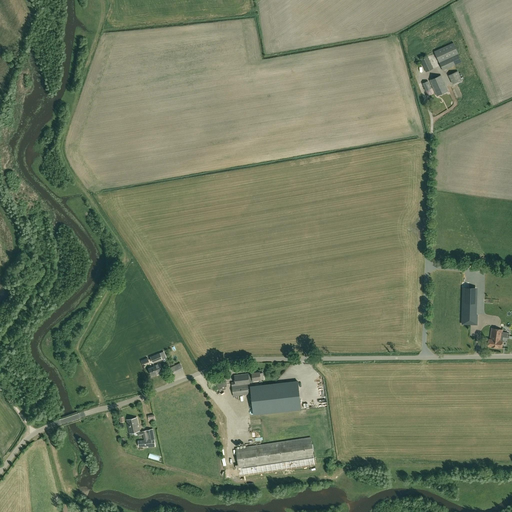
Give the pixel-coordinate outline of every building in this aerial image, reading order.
[(459,54),(454,43),(434,51),(443,70),(461,62),(458,54),(459,54)] [(426,72),(433,69),(427,57),(421,60),(426,72)] [(453,84),(462,80),(458,71),(449,75),(453,84)] [(437,96),(448,91),(441,75),(430,80),(437,96)] [(426,91),(431,89),(428,81),(422,83),(426,91)] [(511,275),(458,270),(457,279),(511,284),(511,275)] [(511,284),(456,280),(455,291),(466,292),(466,294),(469,294),(473,293),(470,292),(467,292),(467,290),(467,289),(466,287),(467,285),(472,284),(473,287),(478,287),(478,289),(482,288),(483,293),(490,293),(491,293),(491,289),(504,290),(503,292),(491,291),(491,300),(510,301),(510,299),(511,299),(511,284)] [(476,315),(462,314),(462,324),(477,324),(477,315),(476,315)] [(502,348),(502,341),(501,341),(502,329),(491,328),(490,339),(489,339),(488,346),(502,348)] [(477,345),(477,336),(441,337),(441,345),(452,345),(452,346),(477,345)] [(160,353),(150,357),(153,363),(162,360),(160,353)] [(156,373),(162,371),(159,363),(154,365),(154,366),(149,369),(152,376),(156,374),(156,373)] [(218,389),(226,384),(226,381),(221,372),(212,376),(218,389)] [(249,394),(248,384),(250,384),(250,383),(253,382),(253,380),(264,379),(263,373),(260,373),(260,372),(252,373),(252,374),(249,375),(248,373),(248,374),(234,375),(235,382),(231,382),(233,396),(249,394)] [(262,385),(256,386),(257,390),(257,396),(253,396),(251,398),(253,414),(301,409),(298,381),(262,385)] [(139,431),(140,431),(137,418),(127,420),(130,433),(136,431),(139,431)] [(154,439),(153,430),(152,429),(146,430),(143,431),(139,432),(139,431),(136,431),(137,434),(139,435),(143,434),(144,440),(138,440),(139,446),(148,446),(148,447),(155,446),(155,445),(154,439)] [(236,469),(310,459),(314,458),(311,438),(236,449),(238,465),(235,465),(236,469)]
